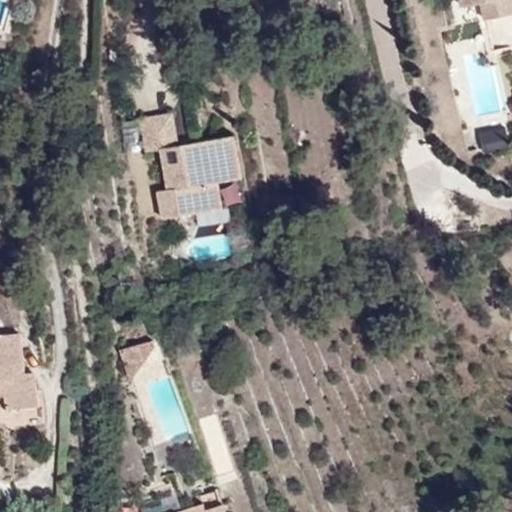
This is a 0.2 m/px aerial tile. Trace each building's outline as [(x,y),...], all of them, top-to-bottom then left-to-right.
[(511,14),(511,0),(497,0),(483,3),(487,20),(511,14)] [(137,118),(122,119),(124,147),(140,146),(137,118)] [(230,185),(224,141),(193,145),(195,153),(178,155),(178,147),(174,119),(142,123),(147,158),(162,156),(167,192),(160,193),(164,224),(196,220),(198,233),(233,228),(233,213),(247,211),(243,182),(230,185)] [(478,129),(483,151),(510,144),(505,123),(478,129)] [(243,182),(237,139),(224,141),(230,185),(243,182)] [(195,153),(193,145),(178,147),(178,155),(195,153)] [(0,413),(9,412),(34,410),(30,375),(21,376),(17,336),(0,337),(0,413)] [(128,398),(157,360),(154,352),(120,364),(128,398)] [(36,428),(34,410),(9,412),(11,430),(36,428)]
